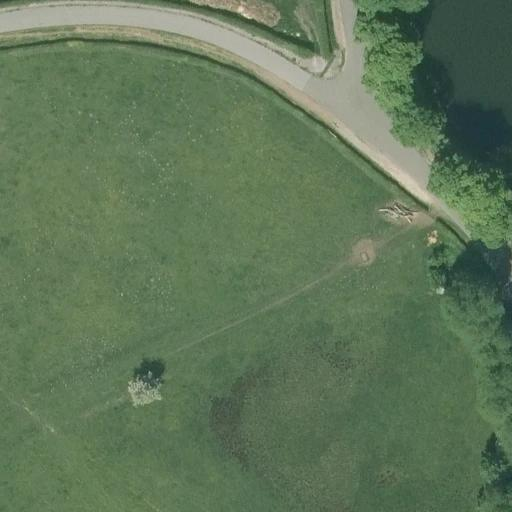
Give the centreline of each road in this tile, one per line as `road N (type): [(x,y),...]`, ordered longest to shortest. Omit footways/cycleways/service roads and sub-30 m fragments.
road 1 (unclassified): [(343,111),(197,29),(135,17),(0,27)]
road 2 (unclassified): [(343,111),(492,253),(511,288)]
